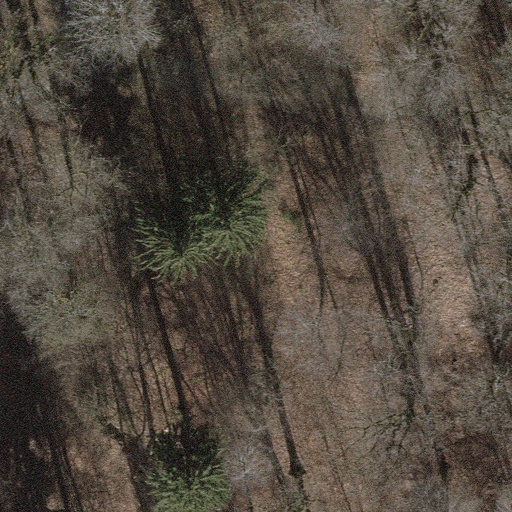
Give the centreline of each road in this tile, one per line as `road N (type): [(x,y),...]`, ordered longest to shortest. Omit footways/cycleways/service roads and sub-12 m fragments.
road 1 (track): [(62,0),(117,70),(220,78),(511,125)]
road 2 (track): [(117,70),(52,80),(0,102)]
